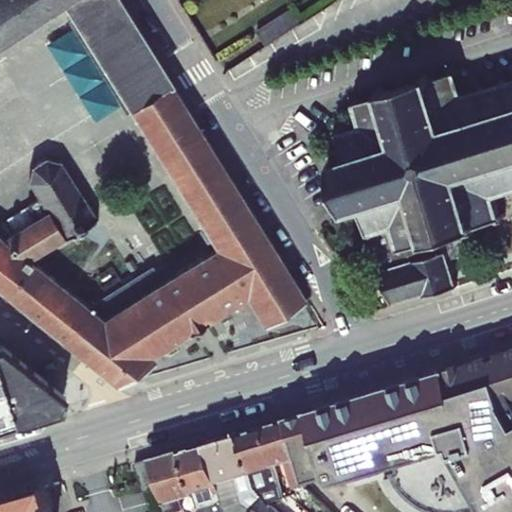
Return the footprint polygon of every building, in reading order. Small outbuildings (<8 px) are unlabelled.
[(67,0),(0,0),(0,43),(65,2),(67,0)] [(264,322),(306,296),(268,235),(120,0),(67,0),(65,2),(216,245),(248,296),(264,322)] [(291,8),(257,30),(267,45),(300,23),(291,8)] [(393,225),(400,248),(429,239),(500,217),(493,194),(511,187),(511,78),(463,94),(454,71),(355,101),(363,125),(339,133),(348,158),(333,162),(342,195),(346,211),(360,207),(369,233),(371,232),(393,225)] [(0,233),(0,288),(118,384),(157,357),(155,354),(248,296),(216,245),(161,279),(104,315),(88,302),(31,256),(97,217),(61,161),(46,157),(33,166),(30,181),(40,198),(47,209),(36,216),(4,236),(0,233)] [(47,209),(40,198),(30,203),(36,216),(47,209)] [(393,225),(371,232),(383,268),(433,254),(429,239),(400,248),(393,225)] [(433,254),(383,268),(394,302),(457,285),(446,250),(433,254)] [(152,266),(88,302),(104,315),(161,279),(152,266)] [(2,344),(0,344),(0,365),(4,379),(17,420),(60,406),(64,394),(2,344)] [(511,347),(510,348),(444,369),(455,407),(458,414),(496,402),(503,422),(486,431),(500,453),(503,452),(511,468),(511,347)] [(455,407),(444,369),(413,378),(432,414),(455,407)] [(432,414),(413,378),(356,396),(370,448),(373,447),(387,442),(438,426),(432,414)] [(0,380),(0,425),(17,420),(4,379),(0,380)] [(370,448),(356,396),(326,405),(341,456),(344,456),(350,475),(379,466),(373,447),(370,448)] [(474,449),(477,455),(510,511),(511,511),(511,468),(503,452),(500,453),(486,431),(503,422),(496,402),(458,414),(463,437),(474,449)] [(341,456),(326,405),(310,410),(323,446),(326,460),(341,456)] [(455,407),(432,414),(438,426),(468,482),(473,480),(464,462),(477,455),(474,449),(463,437),(458,414),(455,407)] [(323,446),(310,410),(286,417),(298,454),(322,447),(323,446)] [(298,454),(286,417),(262,424),(274,461),(297,454),(298,454)] [(274,461),(262,424),(238,431),(250,469),(273,462),(274,461)] [(483,511),(468,482),(438,426),(387,442),(395,469),(425,460),(427,469),(406,509),(413,511),(483,511)] [(250,469),(238,431),(204,442),(205,448),(207,447),(216,479),(249,469),(250,469)] [(205,448),(204,442),(180,449),(192,488),(217,481),(216,479),(207,447),(205,448)] [(387,442),(373,447),(379,466),(389,500),(406,509),(427,469),(425,460),(395,469),(387,442)] [(192,488),(180,449),(179,446),(150,455),(151,457),(159,485),(164,500),(181,495),(193,491),(192,488)] [(313,491),(334,486),(326,460),(322,447),(298,454),(297,454),(299,460),(300,460),(308,487),(311,486),(313,491)] [(510,511),(477,455),(464,462),(473,480),(468,482),(483,511),(510,511)] [(341,456),(326,460),(334,486),(335,488),(352,483),(350,475),(344,456),(341,456)] [(159,485),(151,457),(135,462),(143,490),(159,485)] [(255,486),(268,501),(283,496),(273,462),(250,469),(249,469),(255,486)] [(216,479),(217,481),(226,511),(225,511),(280,511),(268,501),(255,486),(249,469),(216,479)] [(0,492),(0,511),(51,511),(43,480),(0,492)] [(192,488),(193,491),(199,511),(225,511),(226,511),(217,481),(192,488)] [(186,511),(181,495),(164,500),(167,511),(186,511)]
